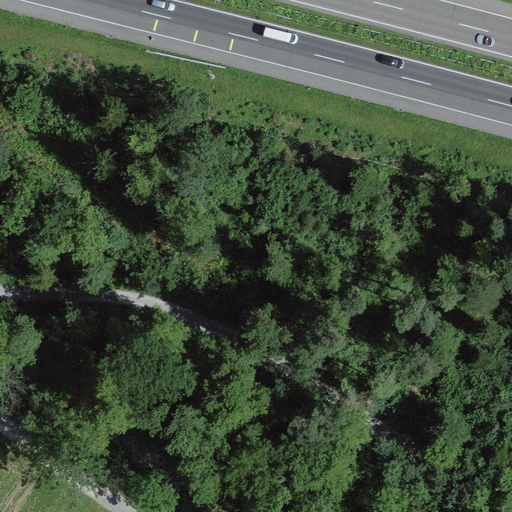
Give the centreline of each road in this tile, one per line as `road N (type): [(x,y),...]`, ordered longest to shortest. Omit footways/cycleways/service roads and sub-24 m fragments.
road 1 (track): [(0,290),(134,296),(217,333),(511,508)]
road 2 (motorway): [(97,0),(511,106)]
road 3 (motorway): [(511,38),(365,0)]
